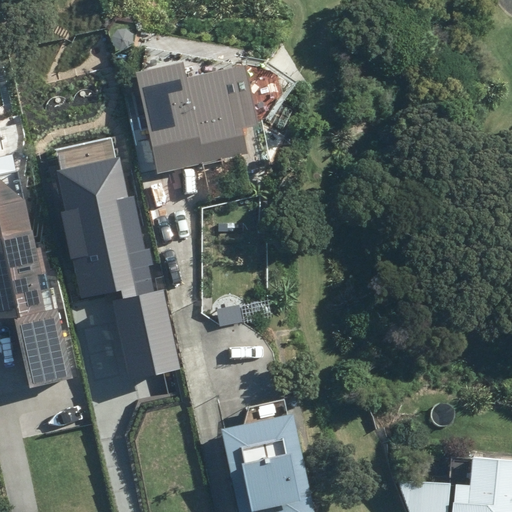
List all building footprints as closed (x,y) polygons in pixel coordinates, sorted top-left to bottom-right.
[(142,67),(163,170),(255,151),(249,125),(267,121),(260,86),(251,88),(246,62),(152,43),(148,66),(142,67)] [(52,163),(79,294),(139,282),(120,193),(126,192),(117,150),(52,163)] [(0,307),(16,304),(31,372),(65,364),(53,308),(48,309),(23,192),(0,172),(0,307)] [(111,298),(131,377),(181,364),(161,285),(111,298)] [(320,511),(300,408),(291,410),(289,396),(257,402),(250,413),(251,420),(227,425),(238,480),(235,480),(240,509),(243,509),(243,511),(320,511)] [(453,479),(450,511),(511,511),(511,453),(469,451),(467,479),(453,479)] [(445,511),(447,478),(395,476),(407,511),(445,511)]
